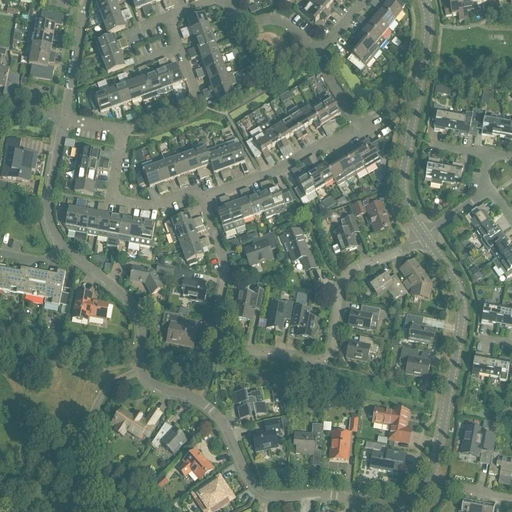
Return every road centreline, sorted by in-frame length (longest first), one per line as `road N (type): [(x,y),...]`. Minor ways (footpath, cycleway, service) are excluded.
road 1 (residential): [(407,511),(354,497),(258,492),(218,418),(143,377),(130,307),(64,250)]
road 2 (residential): [(424,237),(342,277),(329,358),(289,359),(223,341),(230,284),(203,199)]
road 3 (tertiary): [(436,482),(462,318),(459,296),(424,237)]
road 4 (tertiary): [(424,237),(405,209),(401,179),(430,31),(422,0)]
road 5 (residential): [(203,199),(358,129)]
road 6 (residential): [(125,130),(112,199),(154,206),(203,199)]
road 7 (residential): [(179,47),(195,104),(125,130)]
road 8 (residential): [(63,121),(85,0)]
